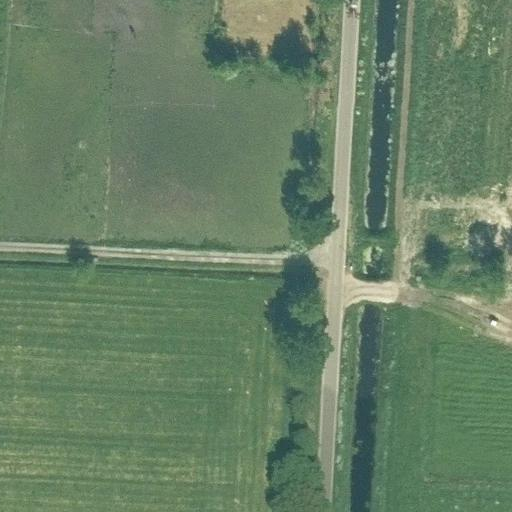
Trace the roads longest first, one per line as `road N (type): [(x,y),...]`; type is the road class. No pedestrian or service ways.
road 1 (unclassified): [(322,511),(350,0)]
road 2 (track): [(0,244),(336,261)]
